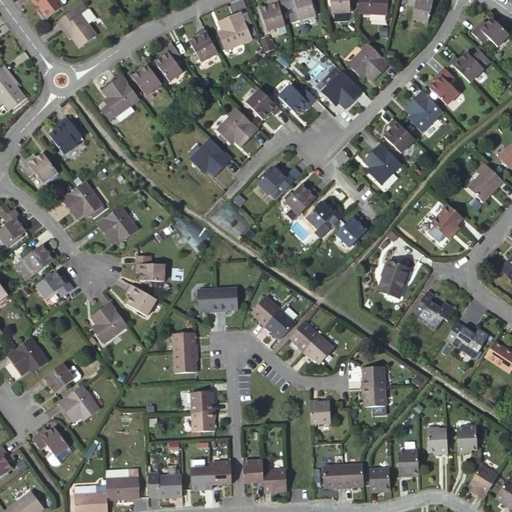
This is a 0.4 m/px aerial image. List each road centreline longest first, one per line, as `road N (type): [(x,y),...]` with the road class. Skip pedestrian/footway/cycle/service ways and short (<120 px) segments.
road 1 (residential): [(457,0),(427,53),(319,159),(290,131),(230,191)]
road 2 (residential): [(239,511),(230,345)]
road 3 (residential): [(215,0),(72,77)]
road 4 (residential): [(0,186),(40,210),(98,285)]
road 5 (residential): [(511,217),(468,266),(477,295),(511,317)]
road 6 (residential): [(340,383),(302,384),(248,343),(230,345)]
